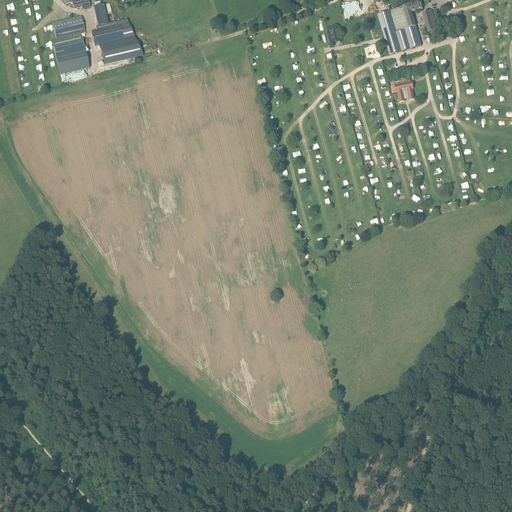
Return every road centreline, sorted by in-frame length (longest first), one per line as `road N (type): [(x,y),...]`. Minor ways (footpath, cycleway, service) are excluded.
road 1 (track): [(511,230),(496,255),(493,292),(451,372)]
road 2 (track): [(97,511),(0,397)]
road 3 (track): [(407,511),(451,372)]
